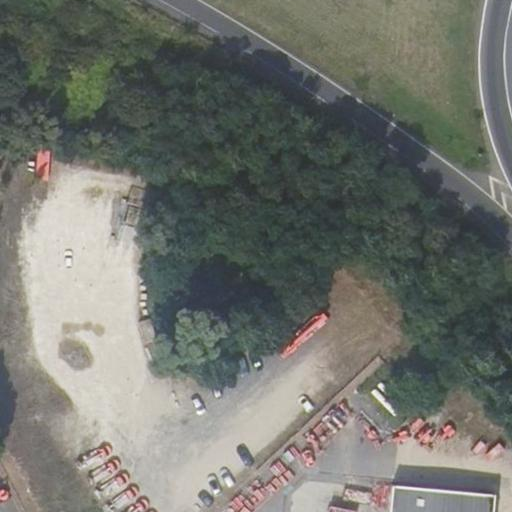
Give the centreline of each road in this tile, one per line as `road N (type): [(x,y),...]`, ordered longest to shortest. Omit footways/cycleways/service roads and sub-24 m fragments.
road 1 (motorway): [(167,0),(388,137),(511,234)]
road 2 (motorway): [(501,0),(495,85),(511,170)]
